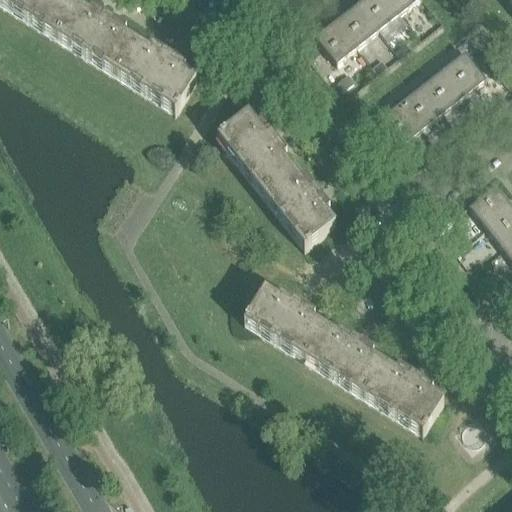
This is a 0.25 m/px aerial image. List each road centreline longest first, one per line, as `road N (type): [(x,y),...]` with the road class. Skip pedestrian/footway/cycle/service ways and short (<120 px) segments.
road 1 (residential): [(400,227),(293,90),(154,0)]
road 2 (residential): [(511,384),(389,310),(379,286),(400,227)]
road 3 (primary): [(95,511),(0,344)]
road 4 (residential): [(400,227),(511,139)]
